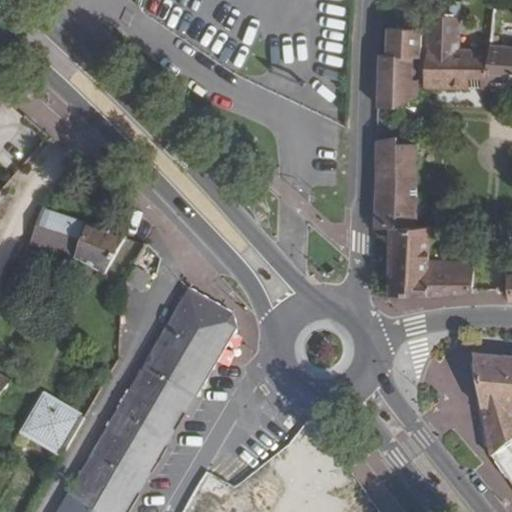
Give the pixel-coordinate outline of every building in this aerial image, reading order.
[(445,16),(429,31),(428,44),(460,45),(461,17),(445,16)] [(394,103),(420,96),(420,80),(414,80),(415,57),(422,58),(423,29),(388,29),(388,55),(380,54),(379,103),(394,103)] [(511,47),(497,46),(497,40),(491,39),(491,45),(491,49),(428,48),(425,88),(490,90),(490,82),(510,83),(510,77),(511,77),(511,47)] [(418,201),(419,143),(398,144),(398,137),(378,140),(376,229),(390,228),(390,294),(429,296),(473,294),(474,263),(430,267),(433,227),(419,227),(418,219),(428,219),(428,202),(418,201)] [(45,210),(32,245),(75,261),(89,227),(45,210)] [(75,261),(106,273),(126,240),(89,227),(75,261)] [(128,284),(143,293),(152,277),(137,269),(128,284)] [(190,291),(185,300),(229,324),(118,511),(130,511),(220,359),(237,330),(234,315),(190,291)] [(118,511),(229,324),(185,300),(60,511),(118,511)] [(511,359),(474,355),(491,458),(493,456),(511,483),(511,359)] [(0,400),(12,379),(0,373),(0,400)] [(24,434),(63,456),(84,419),(46,397),(24,434)]
